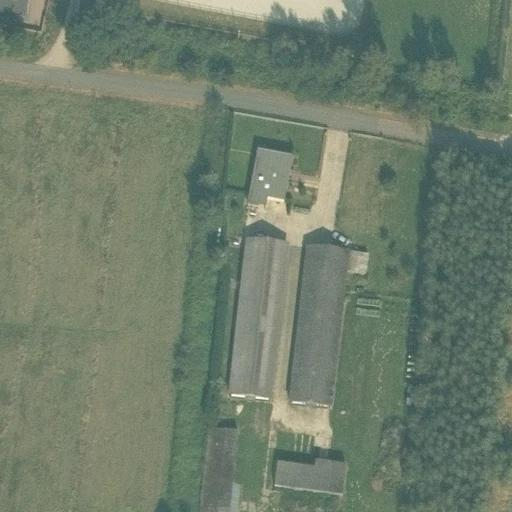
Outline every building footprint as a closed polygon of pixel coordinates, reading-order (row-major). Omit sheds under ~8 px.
[(0,0),(0,15),(26,20),(30,0),(0,0)] [(284,204),(292,159),(257,152),(249,197),(284,204)] [(247,241),(229,398),(269,402),(287,245),(247,241)] [(330,409),(345,274),(362,276),(364,254),(347,252),(308,248),(290,405),(330,409)] [(206,429),(198,511),(229,511),(236,432),(206,429)] [(315,462),(314,468),(277,463),(274,487),(341,498),(346,466),(315,462)]
